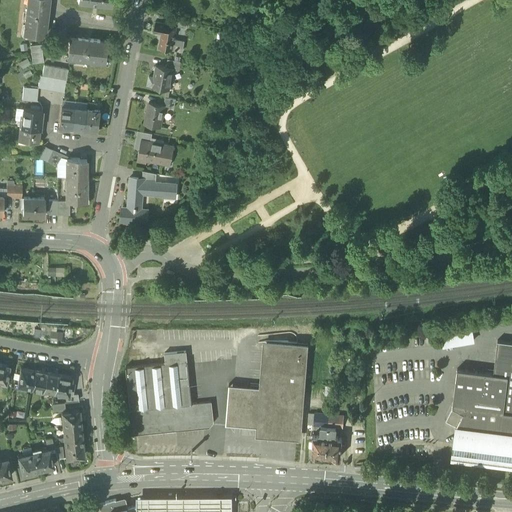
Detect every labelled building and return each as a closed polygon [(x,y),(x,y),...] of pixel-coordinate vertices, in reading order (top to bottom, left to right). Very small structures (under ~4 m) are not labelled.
[(36,35),(44,36),(45,27),(46,27),(48,5),(48,0),(27,0),(23,33),(36,35)] [(176,26),(186,28),(187,22),(171,19),(170,25),(176,26)] [(177,50),(182,51),(183,42),(173,40),(176,26),(170,25),(155,22),(154,31),(162,32),(160,47),(171,49),(175,50),(176,50),(177,50)] [(67,58),(106,62),(109,42),(100,41),(101,40),(78,38),(69,37),(67,58)] [(44,62),(41,44),(30,46),(32,64),(44,62)] [(31,64),(27,58),(18,63),(22,69),(31,64)] [(173,69),(179,70),(180,61),(168,59),(166,67),(173,68),(173,69)] [(45,65),(43,75),(46,76),(59,78),(66,79),(68,69),(45,65)] [(152,87),(163,89),(164,80),(170,82),(173,69),(173,68),(166,67),(156,65),(154,77),(149,76),(147,85),(152,86),(152,87)] [(38,87),(44,88),(46,76),(43,75),(40,75),(38,87)] [(59,78),(46,76),(44,88),(57,90),(59,78)] [(66,79),(59,78),(57,90),(63,91),(66,79)] [(38,87),(23,85),(21,99),(36,101),(38,87)] [(164,106),(174,108),(176,99),(167,98),(165,97),(165,98),(163,105),(164,105),(164,106)] [(62,99),(61,106),(74,108),(75,101),(62,99)] [(145,124),(160,127),(164,106),(164,105),(163,105),(149,102),(145,124)] [(59,126),(72,127),(74,108),(61,106),(59,126)] [(14,119),(21,120),(23,108),(16,107),(14,119)] [(21,120),(20,127),(37,129),(40,110),(23,108),(21,120)] [(87,109),(74,108),(72,127),(85,129),(87,109)] [(100,111),(87,109),(85,129),(98,130),(100,111)] [(38,129),(37,129),(20,127),(19,127),(18,139),(37,141),(38,129)] [(141,139),(150,141),(151,137),(152,133),(137,130),(136,140),(141,141),(141,139)] [(165,164),(170,165),(170,164),(166,163),(168,154),(172,155),(174,146),(162,143),(150,141),(141,139),(141,141),(139,148),(136,161),(146,163),(146,160),(165,163),(165,164)] [(39,157),(41,158),(46,148),(40,145),(34,157),(39,157)] [(41,158),(47,161),(52,151),(46,148),(41,158)] [(63,155),(52,151),(47,161),(56,165),(58,166),(62,157),(63,155)] [(58,166),(56,165),(56,176),(66,176),(66,158),(62,157),(58,166)] [(66,158),(66,176),(86,177),(86,160),(79,160),(79,158),(66,158)] [(143,179),(155,180),(156,173),(143,170),(142,178),(143,178),(143,179)] [(86,196),(86,177),(66,176),(66,200),(66,201),(69,201),(76,201),(76,204),(88,204),(88,196),(86,196)] [(140,209),(142,192),(143,181),(143,179),(143,178),(142,178),(130,177),(129,191),(130,191),(129,208),(134,208),(134,209),(140,209)] [(155,182),(143,181),(142,192),(163,194),(163,196),(164,196),(164,195),(175,196),(176,184),(165,183),(155,182)] [(23,215),(33,215),(33,197),(23,197),(23,215)] [(44,197),(33,197),(33,215),(43,215),(44,197)] [(57,214),(57,200),(49,200),(48,214),(57,214)] [(57,200),(57,214),(69,215),(70,204),(69,204),(69,201),(66,201),(66,200),(57,200)] [(147,210),(140,209),(134,209),(134,208),(129,208),(122,207),(121,218),(127,222),(131,222),(131,219),(138,220),(146,217),(147,210)] [(441,333),(443,346),(474,340),(472,328),(441,333)] [(495,356),(511,357),(511,341),(497,339),(495,356)] [(300,439),(301,435),(259,432),(260,422),(230,420),(233,389),(263,391),(263,390),(263,384),(267,341),(263,341),(259,387),(229,384),(226,423),(256,426),(255,436),(300,439)] [(267,341),(263,384),(259,384),(258,386),(259,386),(258,390),(263,390),(263,391),(233,389),(230,420),(260,422),(259,432),(301,435),(308,344),(267,341)] [(206,425),(208,424),(210,422),(211,420),(212,418),(210,401),(192,403),(186,350),(164,352),(165,363),(126,366),(130,410),(133,433),(206,425)] [(453,455),(511,462),(511,357),(495,356),(493,372),(457,368),(452,406),(445,420),(456,425),(455,438),(453,455)] [(8,365),(0,363),(0,381),(5,382),(8,365)] [(17,384),(31,386),(34,370),(20,367),(17,384)] [(46,372),(34,370),(31,386),(43,388),(46,372)] [(57,373),(46,372),(43,388),(54,390),(57,373)] [(71,376),(57,373),(54,390),(65,392),(68,393),(70,382),(71,376)] [(65,392),(65,395),(73,394),(75,383),(70,382),(68,393),(65,392)] [(65,395),(66,402),(79,401),(78,393),(73,394),(65,395)] [(52,404),(53,412),(61,412),(65,411),(64,403),(52,404)] [(61,412),(62,426),(80,424),(78,410),(65,411),(61,412)] [(329,414),(315,413),(314,424),(320,425),(328,426),(329,414)] [(344,416),(329,414),(328,426),(335,426),(343,427),(344,416)] [(81,435),(80,424),(62,426),(63,437),(81,435)] [(311,454),(326,455),(328,426),(320,425),(320,432),(317,435),(313,435),(311,454)] [(335,426),(328,426),(326,455),(339,457),(340,457),(341,437),(337,437),(335,434),(335,426)] [(83,455),(81,435),(63,437),(64,445),(65,457),(83,455)] [(50,450),(54,449),(54,447),(52,438),(45,439),(47,448),(49,447),(50,450)] [(64,445),(54,447),(54,449),(56,458),(65,457),(64,445)] [(21,448),(22,454),(32,452),(30,446),(21,448)] [(47,448),(32,452),(36,469),(53,465),(50,450),(49,447),(47,448)] [(22,473),(36,469),(32,452),(22,454),(18,455),(22,473)] [(0,477),(11,475),(7,458),(0,459),(0,477)] [(231,511),(232,496),(136,496),(137,505),(138,511),(231,511)] [(98,504),(100,511),(110,511),(127,508),(125,500),(117,502),(116,499),(111,500),(104,502),(105,503),(98,504)]
